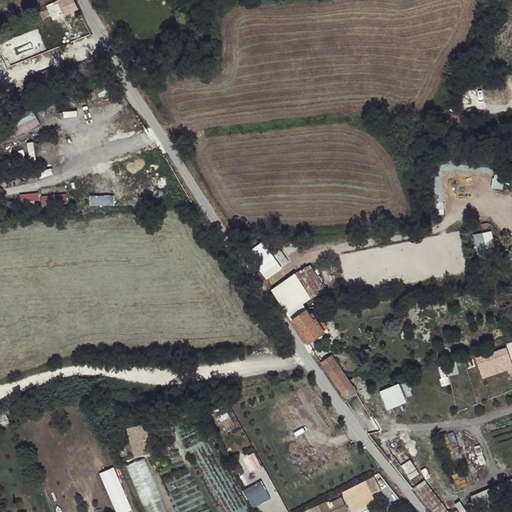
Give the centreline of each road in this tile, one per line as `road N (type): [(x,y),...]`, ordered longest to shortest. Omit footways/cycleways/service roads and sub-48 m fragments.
road 1 (tertiary): [(84,0),(103,48),(298,349)]
road 2 (unclassified): [(0,395),(85,368),(193,372),(298,349)]
road 3 (unknown): [(511,223),(482,214),(313,255),(262,293)]
road 4 (tertiary): [(298,349),(412,511)]
road 5 (unknown): [(136,100),(103,116),(58,173),(0,186)]
road 6 (unknown): [(351,425),(453,420),(511,405)]
